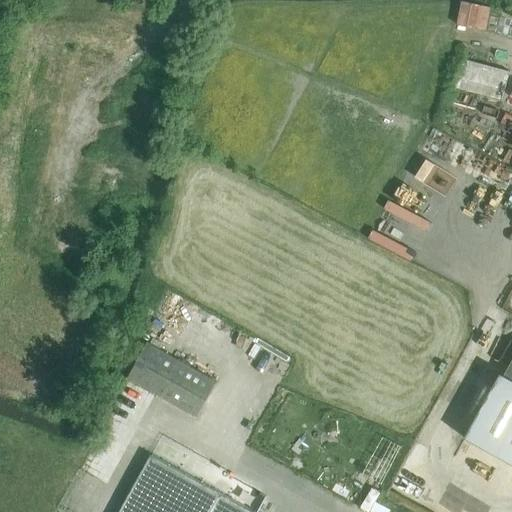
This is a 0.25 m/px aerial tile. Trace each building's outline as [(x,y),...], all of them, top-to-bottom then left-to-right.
[(489,32),(495,9),(465,1),(459,25),(489,32)] [(505,102),(511,79),(511,73),(467,60),(458,88),(505,102)] [(399,217),(423,229),(440,197),(415,185),(399,217)] [(198,417),(217,382),(147,343),(128,378),(132,380),(159,395),(198,417)] [(511,386),(497,379),(460,441),(511,469),(511,386)] [(253,511),(151,455),(119,511),(253,511)]
